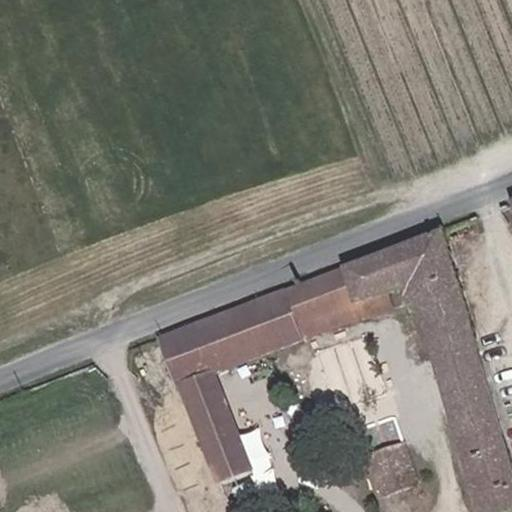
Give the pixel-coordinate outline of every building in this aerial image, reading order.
[(511,267),(511,226),(492,235),(507,269),(511,267)] [(163,358),(181,406),(216,394),(307,360),(302,348),(344,333),(349,345),(367,338),(362,326),(388,316),(400,312),(408,333),(416,331),(470,511),(511,511),(511,499),(442,253),(289,310),(285,312),(163,358)] [(392,329),(388,316),(362,326),(367,338),(392,329)] [(307,360),(349,345),(344,333),(302,348),(307,360)] [(217,503),(220,511),(223,511),(253,500),(216,394),(181,406),(217,503)] [(400,466),(371,477),(383,511),(412,511),(416,511),(400,466)]
